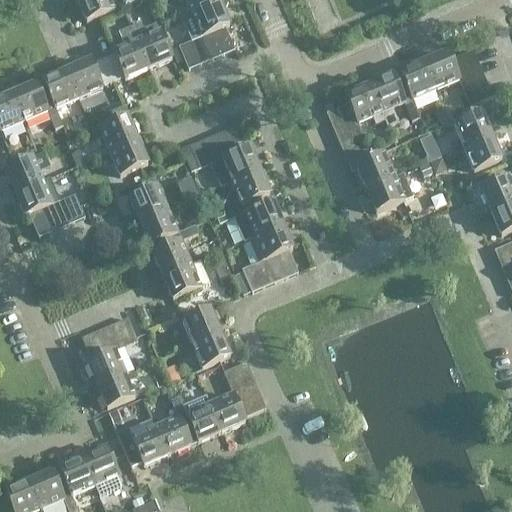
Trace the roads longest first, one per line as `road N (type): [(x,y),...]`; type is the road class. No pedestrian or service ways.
road 1 (residential): [(331,276),(259,101),(165,138),(153,106),(288,48)]
road 2 (residential): [(0,465),(82,428),(0,240)]
road 3 (residential): [(286,435),(235,318),(331,276)]
road 4 (residential): [(511,338),(461,219),(371,258)]
road 5 (residential): [(304,86),(492,8)]
road 6 (residential): [(371,258),(304,86)]
road 7 (residential): [(286,435),(161,487),(172,511)]
